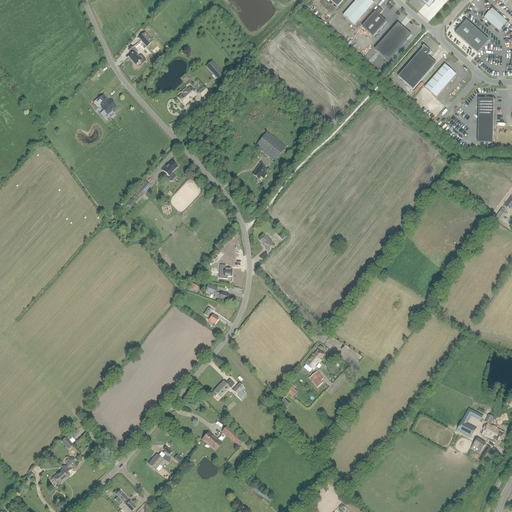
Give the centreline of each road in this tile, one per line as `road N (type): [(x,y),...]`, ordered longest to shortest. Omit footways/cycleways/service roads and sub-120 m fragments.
road 1 (tertiary): [(119,465),(230,332),(249,263),(227,197),(120,77),(83,0)]
road 2 (track): [(511,230),(438,189),(318,343),(248,270)]
